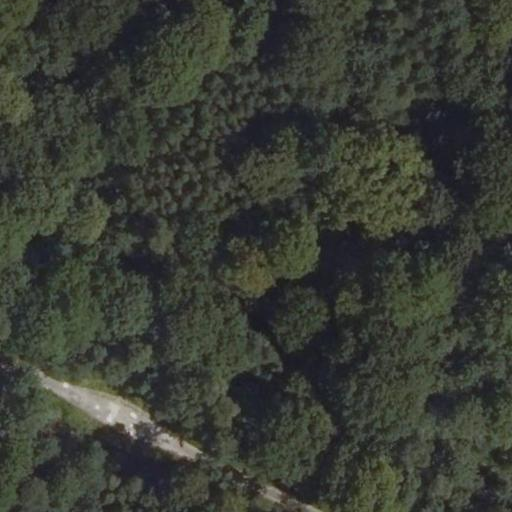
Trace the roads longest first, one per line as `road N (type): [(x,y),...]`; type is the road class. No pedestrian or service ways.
road 1 (track): [(0,217),(279,342),(511,489)]
road 2 (track): [(325,511),(0,350)]
